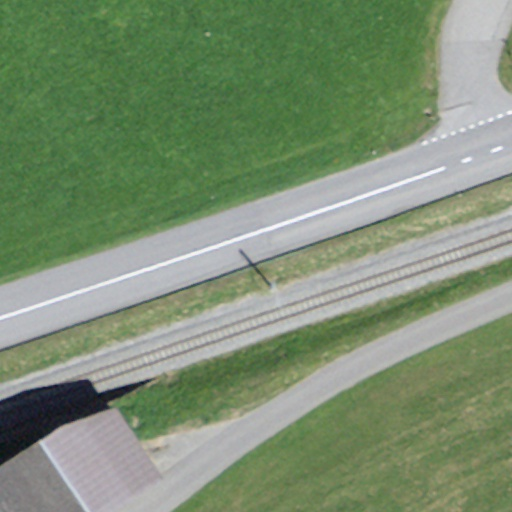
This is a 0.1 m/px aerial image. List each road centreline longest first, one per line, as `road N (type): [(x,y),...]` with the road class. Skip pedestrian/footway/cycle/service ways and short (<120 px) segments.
road 1 (primary): [(494,150),(0,317)]
road 2 (unclassified): [(144,511),(304,396),(511,295)]
road 3 (unclassified): [(491,0),(474,42),(473,74),(494,150)]
